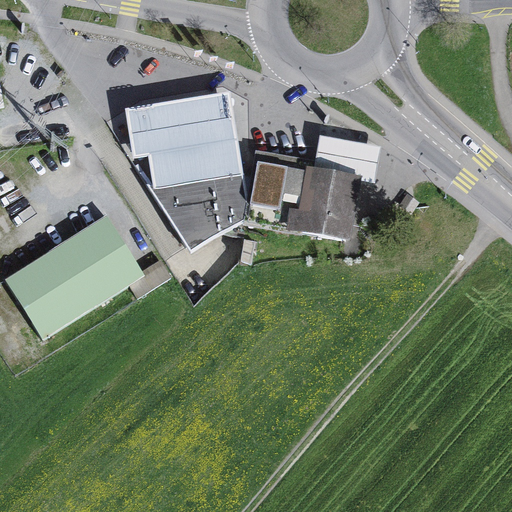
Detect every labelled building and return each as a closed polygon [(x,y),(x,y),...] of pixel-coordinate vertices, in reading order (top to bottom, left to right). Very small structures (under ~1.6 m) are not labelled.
[(159,187),(240,173),(228,101),(129,117),(137,164),(155,161),(159,187)] [(322,145),(317,176),(355,183),(379,187),(384,156),(322,145)] [(254,180),(247,221),(246,224),(345,242),(355,183),(317,176),(257,165),(254,180)] [(242,178),(240,173),(159,187),(148,189),(191,257),(247,221),(254,180),(242,178)] [(5,283),(42,342),(143,278),(107,219),(5,283)] [(132,286),(139,299),(173,277),(165,265),(132,286)]
